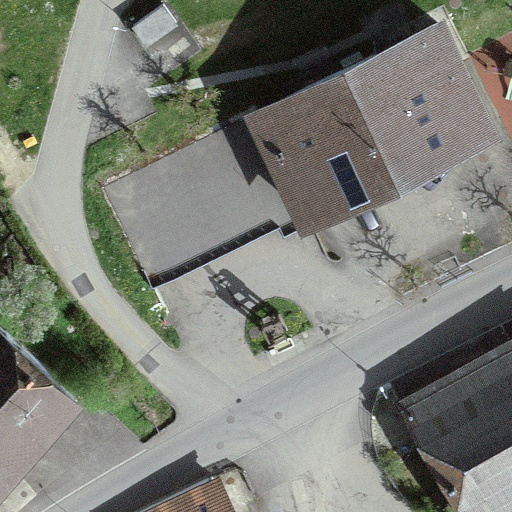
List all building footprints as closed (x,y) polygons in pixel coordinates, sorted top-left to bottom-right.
[(163,3),(132,25),(146,43),(176,21),(163,3)] [(308,212),(487,122),(438,20),(260,112),(308,212)] [(283,224),(308,212),(260,112),(104,189),(150,280),(279,215),(283,224)] [(0,480),(76,397),(0,326),(0,480)] [(511,347),(404,410),(439,466),(511,424),(511,347)] [(511,424),(439,466),(424,475),(434,491),(451,482),(468,511),(508,511),(511,510),(511,424)] [(230,511),(212,478),(149,511),(230,511)]
